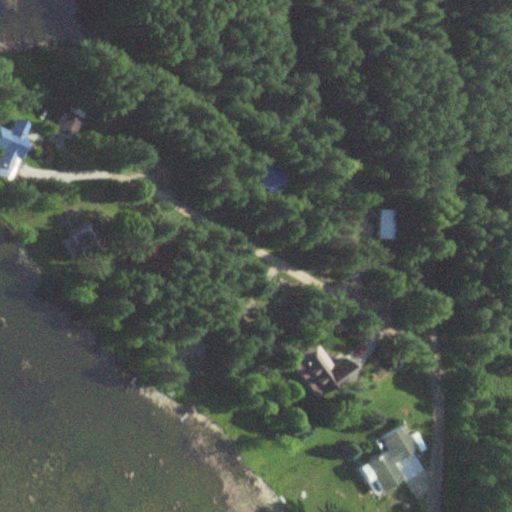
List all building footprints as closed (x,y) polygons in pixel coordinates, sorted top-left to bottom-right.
[(52,131),(68,138),(78,117),(62,109),(52,131)] [(0,164),(11,169),(29,124),(11,118),(6,131),(0,129),(0,164)] [(394,209),(376,209),(376,240),(394,240),(394,209)] [(100,246),(86,223),(65,236),(79,259),(100,246)] [(352,372),(342,357),(329,365),(314,342),(288,359),(312,397),(352,372)] [(413,449),(400,425),(373,439),(380,453),(361,463),(376,491),(399,479),(389,462),(413,449)]
